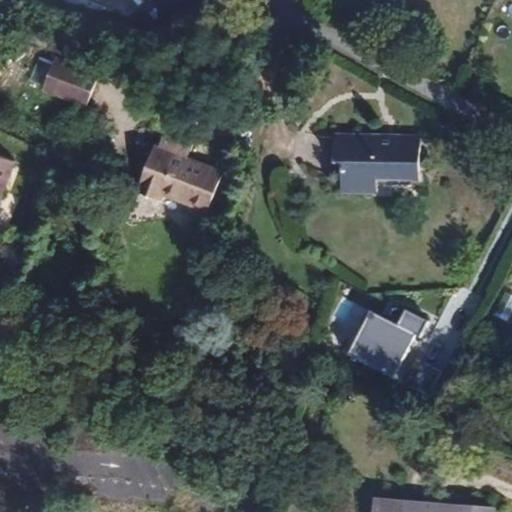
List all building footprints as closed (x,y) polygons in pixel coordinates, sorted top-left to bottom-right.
[(214,0),(174,0),(187,19),(214,0)] [(58,91),(69,61),(54,55),(43,85),(58,91)] [(99,72),(69,61),(58,91),(87,102),(99,72)] [(195,141),(167,130),(161,146),(157,144),(140,189),(162,197),(165,191),(210,208),(225,170),(189,155),(195,141)] [(419,145),(333,144),(333,170),(341,170),(342,198),(375,197),(376,187),(418,187),(419,145)] [(0,202),(16,161),(0,154),(0,202)] [(398,327),(372,314),(352,354),(393,374),(412,335),(420,339),(429,321),(407,310),(398,327)] [(404,430),(390,429),(389,453),(402,454),(404,430)] [(466,511),(467,505),(384,500),(352,497),(351,511),(466,511)]
